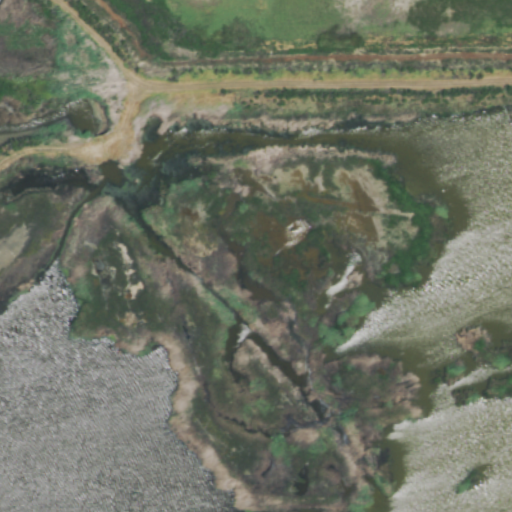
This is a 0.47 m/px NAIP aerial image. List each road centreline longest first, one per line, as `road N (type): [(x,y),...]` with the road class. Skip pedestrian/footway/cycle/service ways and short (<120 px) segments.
road 1 (track): [(133,89),(511,85)]
road 2 (residential): [(0,165),(19,154),(112,149),(133,120),(130,77),(62,0)]
